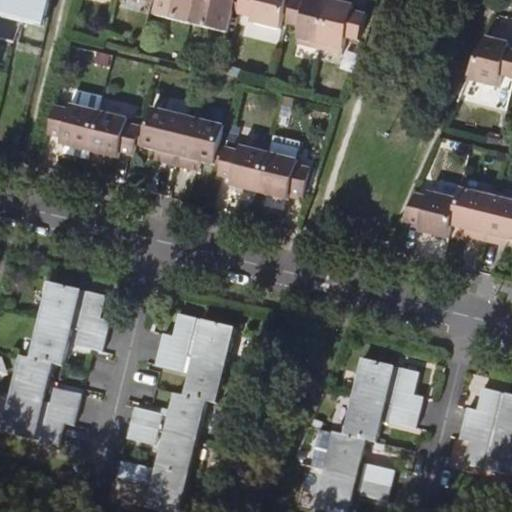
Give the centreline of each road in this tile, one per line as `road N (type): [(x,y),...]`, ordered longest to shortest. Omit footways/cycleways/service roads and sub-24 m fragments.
road 1 (residential): [(158,238),(468,314)]
road 2 (residential): [(158,238),(91,485)]
road 3 (residential): [(468,314),(422,500)]
road 4 (residential): [(0,200),(158,238)]
